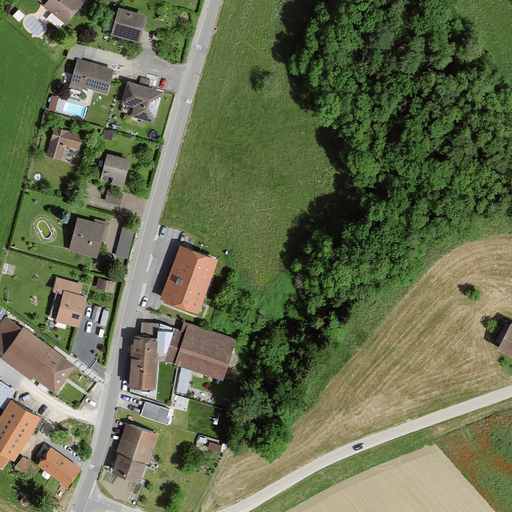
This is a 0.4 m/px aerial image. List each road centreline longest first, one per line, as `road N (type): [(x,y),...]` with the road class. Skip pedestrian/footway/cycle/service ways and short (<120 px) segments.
road 1 (tertiary): [(83,494),(213,0)]
road 2 (unclassified): [(511,391),(348,449),(233,511)]
